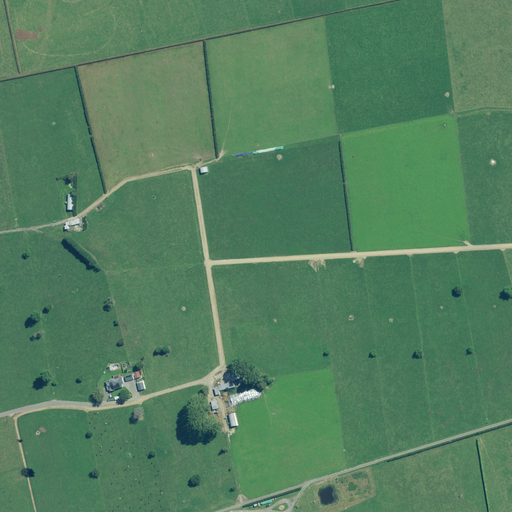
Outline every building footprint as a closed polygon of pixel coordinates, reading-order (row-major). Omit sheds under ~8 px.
[(69,202),(66,202),(66,204),(69,204),(68,210),(76,210),(76,195),(69,195),(69,202)] [(79,219),(75,220),(76,220),(67,223),(67,226),(66,226),(67,230),(70,229),(69,225),(70,225),(71,226),(80,224),(79,219)] [(124,383),(122,377),(107,382),(108,385),(107,386),(108,391),(111,390),(111,392),(115,391),(115,390),(123,387),(122,383),(124,383)] [(146,389),(144,381),(138,383),(140,391),(146,389)] [(236,387),(235,382),(215,387),(217,395),(221,394),(220,391),(236,387)] [(238,426),(235,414),(229,415),(232,427),(238,426)]
